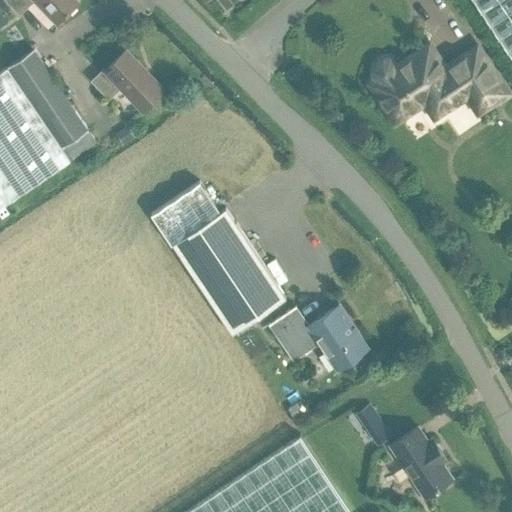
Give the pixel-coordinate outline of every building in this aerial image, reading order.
[(6,0),(20,14),(35,0),(57,23),(80,2),(78,0),(6,0)] [(511,0),(474,0),(511,57),(511,0)] [(0,7),(0,26),(9,20),(0,7)] [(386,60),(381,60),(377,63),(375,67),(374,72),(376,76),(377,79),(371,83),(378,93),(377,94),(387,110),(389,109),(396,119),(425,100),(435,115),(468,93),(479,110),(507,91),(477,46),(444,68),(429,45),(395,67),(394,65),(391,61),(386,60)] [(0,205),(96,141),(33,49),(0,70),(0,205)] [(105,70),(103,68),(91,80),(109,99),(121,88),(142,109),(164,88),(127,49),(105,70)] [(127,124),(115,132),(122,142),(134,134),(127,124)] [(201,181),(153,213),(232,332),(286,296),(226,207),(221,210),(201,181)] [(293,308),(297,305),(296,304),(269,323),(269,324),(270,323),(292,355),(319,338),(328,352),(330,350),(338,362),(336,364),(338,367),(346,362),(344,360),(351,355),(353,357),(367,347),(355,328),(352,330),(348,323),(350,321),(339,304),(306,326),(293,308)] [(301,398),(288,407),(294,417),(307,409),(301,398)] [(371,402),(356,412),(361,420),(376,410),(371,402)] [(452,477),(442,462),(446,459),(431,437),(427,440),(417,425),(390,444),(424,495),(452,477)] [(353,511),(301,433),(182,511),(353,511)]
